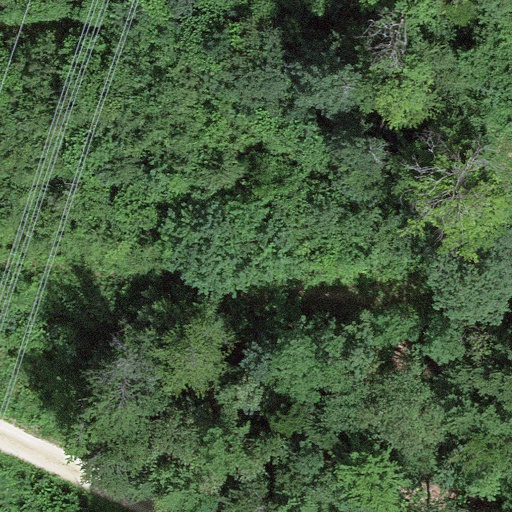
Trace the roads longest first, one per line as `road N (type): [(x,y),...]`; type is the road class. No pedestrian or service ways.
road 1 (track): [(511,176),(504,234),(447,283),(349,289),(0,241)]
road 2 (track): [(390,0),(484,107),(511,167)]
road 3 (track): [(150,511),(0,440)]
